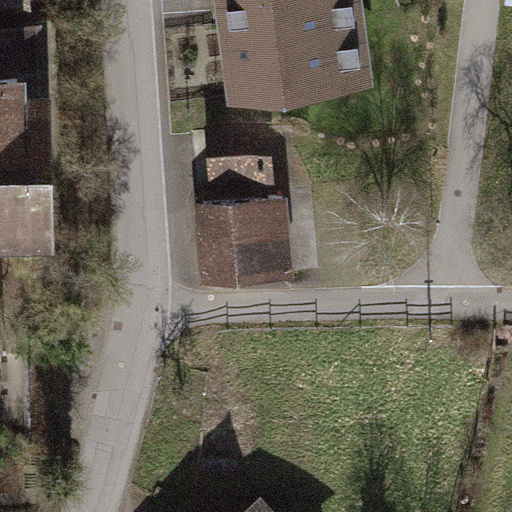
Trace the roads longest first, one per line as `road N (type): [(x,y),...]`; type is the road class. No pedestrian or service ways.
road 1 (unclassified): [(511,311),(140,308)]
road 2 (residential): [(140,308),(126,0)]
road 3 (track): [(451,306),(485,0)]
road 4 (residential): [(91,511),(108,468),(140,308)]
